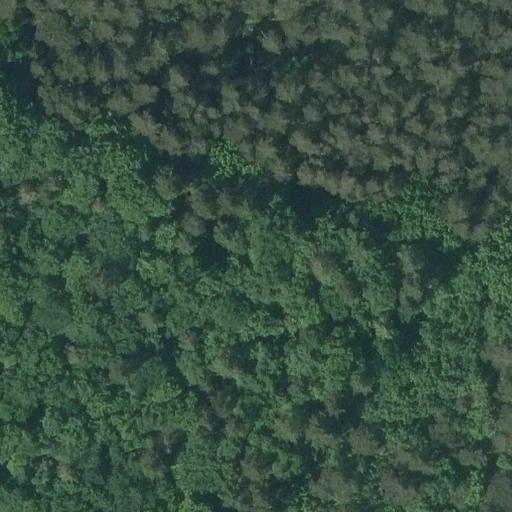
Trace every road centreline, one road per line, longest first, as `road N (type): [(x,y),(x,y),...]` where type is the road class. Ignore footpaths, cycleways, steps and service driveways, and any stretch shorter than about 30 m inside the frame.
road 1 (track): [(465,241),(0,83)]
road 2 (track): [(258,511),(465,241)]
